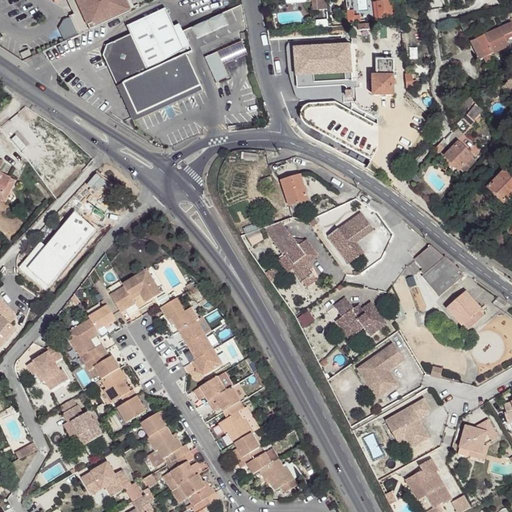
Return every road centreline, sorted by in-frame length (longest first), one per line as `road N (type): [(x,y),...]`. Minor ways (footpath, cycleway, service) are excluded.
road 1 (residential): [(153,185),(8,359),(45,448),(16,496),(19,511)]
road 2 (residential): [(134,327),(241,504),(322,511)]
road 3 (residential): [(511,292),(403,206),(287,141)]
road 4 (tertiary): [(242,285),(368,511)]
road 5 (tertiary): [(164,166),(0,60)]
road 6 (tertiary): [(0,74),(153,185)]
road 7 (residential): [(287,141),(268,97),(250,0)]
